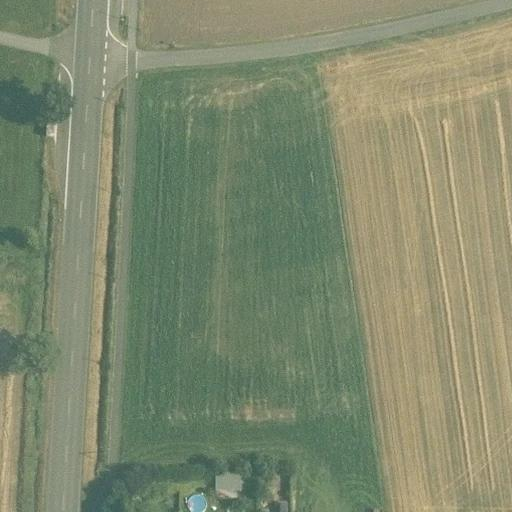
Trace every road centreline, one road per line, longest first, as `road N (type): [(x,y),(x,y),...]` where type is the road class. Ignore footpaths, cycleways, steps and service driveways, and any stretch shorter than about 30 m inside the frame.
road 1 (primary): [(61,511),(88,57)]
road 2 (unclassified): [(511,0),(253,54),(88,57)]
